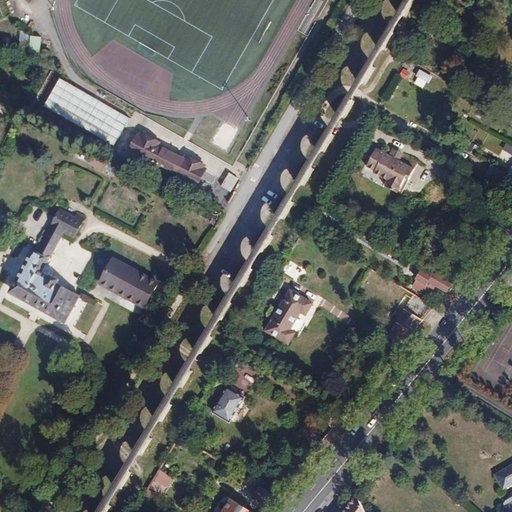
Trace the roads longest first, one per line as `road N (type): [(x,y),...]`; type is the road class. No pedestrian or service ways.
road 1 (residential): [(45,511),(360,0)]
road 2 (primary): [(298,511),(422,363)]
road 3 (primary): [(422,363),(511,257)]
